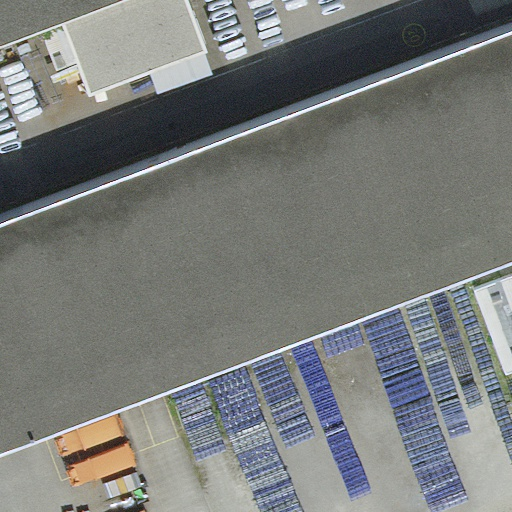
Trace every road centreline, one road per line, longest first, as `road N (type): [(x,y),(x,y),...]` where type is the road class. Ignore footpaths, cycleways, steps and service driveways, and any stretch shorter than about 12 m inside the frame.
road 1 (unknown): [(0,149),(427,0)]
road 2 (unknown): [(131,511),(285,452)]
